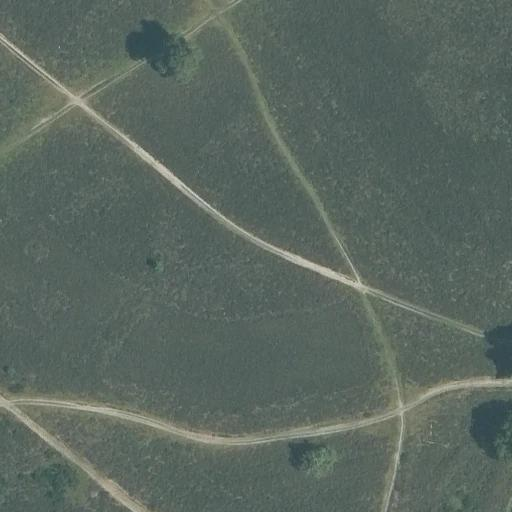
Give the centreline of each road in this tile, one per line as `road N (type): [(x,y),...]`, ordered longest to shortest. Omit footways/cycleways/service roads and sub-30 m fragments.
road 1 (track): [(511,382),(439,392),(363,424),(234,442),(90,409),(5,404)]
road 2 (track): [(0,163),(238,0)]
